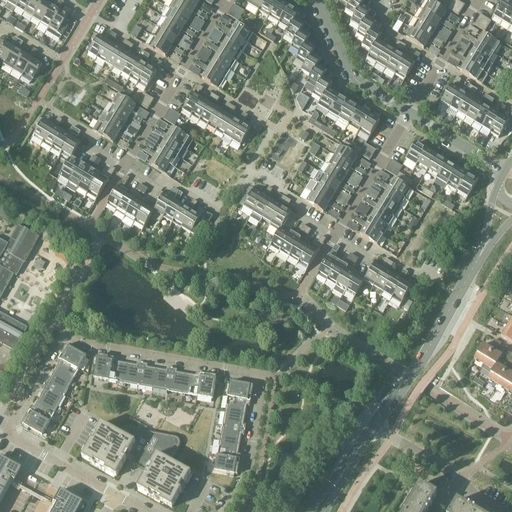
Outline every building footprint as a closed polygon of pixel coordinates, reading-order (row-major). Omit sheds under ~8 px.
[(9,0),(7,4),(15,9),(20,0),(9,0)] [(31,0),(20,0),(15,9),(23,14),(31,0)] [(31,0),(23,14),(31,19),(42,2),(38,0),(31,0)] [(173,0),(168,8),(171,10),(188,20),(193,13),(198,17),(201,13),(195,9),(194,9),(193,11),(177,1),(175,0),(173,0)] [(196,0),(177,0),(177,1),(193,11),(194,9),(195,9),(200,2),(196,0)] [(258,11),(265,0),(250,0),(249,2),(255,6),(253,8),(258,11)] [(279,0),(278,0),(265,0),(258,11),(263,14),(262,16),(267,19),(268,18),(279,0)] [(268,18),(279,24),(289,7),(279,0),(268,18)] [(351,0),(349,5),(345,11),(354,17),(364,0),(351,0)] [(365,0),(364,0),(354,17),(351,23),(360,28),(371,11),(367,9),(371,3),(365,0)] [(465,5),(456,0),(453,0),(451,4),(461,10),(465,5)] [(503,0),(493,17),(502,22),(511,5),(503,0)] [(442,20),(446,12),(429,1),(423,11),(440,21),(441,19),(442,20)] [(50,7),(42,2),(31,19),(39,24),(50,7)] [(451,4),(448,9),(458,16),(461,10),(451,4)] [(230,10),(241,17),(244,11),(234,5),(230,10)] [(511,5),(502,22),(510,27),(511,23),(511,5)] [(39,24),(48,29),(58,12),(50,7),(39,24)] [(284,33),(286,34),(290,27),(291,28),(299,13),(289,7),(279,24),(286,28),(284,33)] [(188,20),(171,10),(165,19),(182,29),(183,27),(184,28),(188,20)] [(238,22),(241,17),(230,10),(227,15),(238,22)] [(371,11),(360,28),(356,35),(365,40),(376,23),(372,21),(376,15),(371,11)] [(423,11),(418,20),(435,31),(439,24),(445,27),(447,23),(442,20),(441,19),(440,21),(423,11)] [(71,20),(58,12),(48,29),(56,34),(63,23),(68,25),(71,20)] [(285,36),(294,42),(305,25),(301,22),(305,16),(299,13),(291,28),(290,27),(286,34),(285,36)] [(480,15),(477,20),(488,27),(491,22),(480,15)] [(189,31),(184,28),(183,27),(182,29),(165,19),(160,28),(177,39),(181,32),(187,35),(189,31)] [(418,20),(412,29),(429,40),(430,38),(431,38),(435,31),(418,20)] [(485,32),(488,27),(477,20),(474,25),(485,32)] [(381,26),(376,23),(365,40),(362,46),(371,52),(382,35),(378,33),(381,26)] [(247,44),(253,34),(236,24),(231,32),(226,28),(223,32),(229,35),(229,36),(231,34),(247,44)] [(310,28),(305,25),(294,42),(290,48),(300,53),(300,54),(310,36),(307,34),(310,28)] [(160,28),(154,38),(171,48),(172,46),(177,39),(160,28)] [(412,29),(406,39),(424,49),(428,42),(434,45),(436,41),(431,38),(430,38),(429,40),(412,29)] [(268,40),(271,36),(273,32),(268,30),(264,37),(268,40)] [(107,42),(99,37),(94,34),(91,39),(95,42),(88,54),(97,59),(107,42)] [(229,36),(229,35),(224,43),(242,53),(247,44),(231,34),(229,36)] [(478,42),(473,38),(470,42),(476,46),(477,44),(494,54),(500,45),(483,34),(478,42)] [(367,58),(376,64),(387,47),(383,44),(387,38),(382,35),(371,52),(367,58)] [(316,40),(310,36),(300,54),(300,53),(296,59),(305,65),(316,48),(312,46),(316,40)] [(148,47),(165,58),(170,50),(176,54),(178,50),(172,46),(171,48),(154,38),(148,47)] [(43,39),(40,44),(47,49),(50,44),(43,39)] [(3,66),(12,72),(22,54),(17,51),(22,43),(18,40),(15,46),(13,49),(3,66)] [(105,64),(113,69),(124,52),(126,48),(129,43),(125,40),(119,49),(116,47),(105,64)] [(116,47),(107,42),(97,59),(105,64),(116,47)] [(0,49),(0,48),(0,64),(3,66),(13,49),(3,43),(0,49)] [(236,62),(242,53),(224,43),(220,50),(214,46),(212,50),(218,54),(219,52),(236,62)] [(494,54),(477,44),(476,46),(471,53),(488,63),(494,54)] [(376,64),(386,69),(396,52),(387,47),(376,64)] [(305,65),(301,71),(310,77),(311,77),(321,60),(317,58),(321,51),(316,48),(305,65)] [(121,74),(130,79),(140,62),(143,58),(145,53),(141,50),(136,59),(132,57),(121,74)] [(132,57),(124,52),(113,69),(121,74),(132,57)] [(236,62),(219,52),(218,54),(213,61),(230,72),(236,62)] [(386,69),(395,75),(405,58),(396,52),(386,69)] [(488,64),(488,63),(471,53),(467,60),(461,57),(459,61),(464,64),(465,64),(466,63),(483,73),(482,73),(487,76),(493,66),(488,64)] [(12,72),(21,77),(31,60),(33,57),(29,55),(27,58),(22,54),(12,72)] [(415,64),(405,58),(395,75),(404,81),(415,64)] [(45,69),(31,60),(21,77),(31,83),(37,72),(42,74),(45,69)] [(307,83),(316,89),(327,72),(323,69),(327,63),(321,60),(311,77),(310,77),(307,83)] [(207,73),(208,71),(225,81),(230,72),(213,61),(209,68),(203,65),(201,69),(206,72),(207,73)] [(148,67),(140,62),(130,79),(138,84),(148,67)] [(483,73),(466,63),(465,64),(464,64),(460,72),(477,82),(482,73),(483,73)] [(148,67),(138,84),(146,89),(157,72),(148,67)] [(207,73),(206,72),(202,80),(219,90),(225,81),(208,71),(207,73)] [(332,75),(327,72),(316,89),(312,95),(321,100),(329,90),(332,84),(328,81),(332,75)] [(294,95),(296,91),(298,87),(290,81),(288,83),(294,95)] [(451,86),(441,103),(449,108),(460,91),(451,86)] [(470,92),(457,113),(466,118),(476,101),(472,98),(474,94),(475,95),(478,90),(473,87),(470,92)] [(460,91),(449,108),(457,113),(470,92),(466,89),(464,93),(460,91)] [(324,107),(330,111),(339,96),(329,90),(321,100),(318,107),(323,110),(324,107)] [(143,93),(140,98),(151,105),(154,100),(147,95),(143,93)] [(183,111),(191,116),(201,99),(193,94),(183,111)] [(131,113),(131,114),(136,106),(119,96),(113,105),(129,115),(131,113)] [(349,102),(339,96),(330,111),(328,113),(338,119),(349,102)] [(151,105),(140,98),(137,103),(148,110),(151,105)] [(298,105),(300,110),(302,111),(308,102),(302,98),(298,105)] [(191,116),(199,121),(210,104),(201,99),(191,116)] [(466,118),(474,123),(484,106),(476,101),(466,118)] [(359,108),(349,102),(338,119),(349,126),(359,108)] [(199,121),(207,126),(218,109),(210,104),(199,121)] [(107,114),(124,125),(129,118),(134,121),(137,117),(131,114),(131,113),(129,115),(113,105),(107,114)] [(492,111),(484,106),(474,123),(482,128),(492,111)] [(349,126),(359,132),(369,115),(359,108),(349,126)] [(170,109),(167,114),(177,121),(181,116),(170,109)] [(207,126),(216,132),(226,114),(218,109),(207,126)] [(501,116),(492,111),(482,128),(490,133),(501,116)] [(501,116),(490,133),(498,139),(505,127),(510,130),(511,125),(511,112),(507,120),(501,116)] [(119,132),(120,132),(124,125),(107,114),(102,124),(118,134),(119,132)] [(174,126),(177,121),(167,114),(163,120),(174,126)] [(224,137),(234,119),(226,114),(216,132),(224,137)] [(138,115),(137,117),(134,121),(140,125),(144,119),(138,115)] [(380,121),(369,115),(359,132),(369,138),(380,121)] [(33,138),(42,144),(53,127),(39,118),(36,124),(40,126),(33,138)] [(224,137),(232,142),(242,124),(234,119),(224,137)] [(113,144),(118,136),(123,139),(126,136),(120,132),(119,132),(118,134),(102,124),(98,122),(92,131),(113,144)] [(242,124),(232,142),(240,147),(245,139),(249,142),(255,132),(242,124)] [(62,132),(53,127),(42,144),(51,149),(62,132)] [(167,138),(184,148),(187,150),(192,141),(172,128),(168,136),(162,133),(160,136),(165,140),(166,140),(167,138)] [(304,142),(303,142),(304,142),(308,135),(303,132),(303,131),(298,139),(299,139),(304,142)] [(71,138),(62,132),(51,149),(61,155),(71,138)] [(61,155),(70,161),(72,158),(77,149),(81,144),(71,138),(61,155)] [(161,147),(178,158),(184,148),(167,138),(166,140),(165,140),(161,147)] [(353,142),(351,144),(349,148),(353,151),(356,147),(357,145),(353,142)] [(416,143),(405,160),(416,167),(427,150),(416,143)] [(365,144),(362,149),(373,156),(376,151),(365,144)] [(151,151),(148,155),(154,158),(154,159),(156,157),(172,167),(178,158),(161,147),(156,154),(151,151)] [(352,165),(353,165),(358,157),(340,147),(335,156),(351,167),(352,165)] [(373,156),(362,149),(359,155),(369,161),(373,156)] [(437,156),(427,150),(416,167),(415,169),(420,172),(421,170),(426,173),(437,156)] [(358,168),(353,165),(352,165),(351,167),(335,156),(329,166),(346,176),(351,169),(356,172),(358,168)] [(447,162),(437,156),(426,173),(436,179),(447,162)] [(149,166),(166,176),(172,167),(156,157),(154,159),(154,158),(149,166)] [(59,177),(69,183),(81,163),(72,158),(70,161),(59,177)] [(391,160),(388,165),(399,172),(402,167),(391,160)] [(457,169),(447,162),(436,179),(447,186),(457,169)] [(81,163),(69,183),(78,189),(90,169),(81,163)] [(399,172),(388,165),(385,171),(396,177),(399,172)] [(346,176),(329,166),(323,175),(340,185),(341,183),(342,183),(346,176)] [(78,189),(87,194),(99,175),(90,169),(78,189)] [(457,169),(447,186),(457,192),(467,175),(457,169)] [(99,175),(87,194),(97,200),(109,180),(99,175)] [(341,183),(340,185),(323,175),(318,184),(335,195),(339,187),(344,190),(347,187),(342,183),(341,183)] [(478,181),(467,175),(457,192),(467,198),(478,181)] [(405,200),(411,190),(394,180),(389,187),(384,184),(381,188),(387,191),(387,192),(389,190),(405,200)] [(126,184),(122,181),(106,206),(116,212),(128,192),(124,189),(127,184),(126,184)] [(309,191),(312,193),(329,203),(330,201),(330,202),(335,195),(318,184),(314,182),(313,183),(309,189),(309,191)] [(249,188),(245,194),(240,202),(245,205),(243,208),(252,213),(249,218),(263,196),(249,188)] [(156,209),(154,212),(163,217),(174,200),(175,197),(179,192),(175,189),(174,191),(172,190),(168,197),(164,195),(163,196),(162,197),(162,198),(161,199),(161,200),(155,209),(156,209)] [(400,209),(405,200),(389,190),(387,192),(387,191),(382,198),(400,209)] [(128,192),(116,212),(125,217),(137,198),(128,192)] [(330,201),(329,203),(312,193),(306,203),(323,213),(328,206),(333,209),(336,205),(330,202),(330,201)] [(259,224),(262,219),(272,202),(263,196),(249,218),(259,224)] [(137,198),(125,217),(134,223),(146,203),(137,198)] [(378,206),(372,202),(370,206),(376,210),(377,208),(394,218),(400,209),(382,198),(378,206)] [(174,200),(163,217),(172,223),(183,206),(174,200)] [(272,202),(262,219),(271,225),(282,207),(272,202)] [(146,203),(134,223),(144,229),(154,212),(156,209),(155,209),(146,203)] [(183,206),(172,223),(182,229),(192,212),(183,206)] [(288,219),(291,213),(282,207),(271,225),(280,230),(282,227),(288,219)] [(394,218),(377,208),(376,210),(371,217),(388,227),(394,218)] [(204,213),(201,217),(192,212),(182,229),(198,239),(202,232),(211,217),(204,213)] [(383,236),(388,227),(371,217),(367,224),(361,221),(359,224),(364,228),(365,228),(366,226),(383,236)] [(0,344),(14,352),(27,328),(0,313),(0,299),(17,268),(20,270),(23,264),(24,264),(27,260),(32,251),(39,238),(17,226),(7,245),(1,241),(0,240),(0,344)] [(383,236),(366,226),(365,228),(364,228),(360,235),(377,246),(383,236)] [(279,253),(291,233),(282,227),(280,230),(270,247),(279,253)] [(291,233),(279,253),(289,258),(301,238),(291,233)] [(289,258),(298,264),(310,244),(301,238),(289,258)] [(310,244),(298,264),(307,270),(319,250),(310,244)] [(317,275),(326,281),(338,262),(329,256),(317,275)] [(336,287),(348,267),(338,262),(326,281),(336,287)] [(371,270),(366,278),(365,282),(374,287),(384,270),(374,264),(370,262),(367,267),(371,270)] [(336,287),(345,293),(357,273),(348,267),(336,287)] [(374,287),(383,293),(393,276),(384,270),(374,287)] [(354,298),(365,282),(366,278),(357,273),(345,293),(354,298)] [(383,293),(392,299),(402,281),(393,276),(383,293)] [(402,281),(392,299),(401,304),(408,293),(413,295),(416,290),(402,281)] [(501,337),(511,343),(511,330),(507,327),(501,337)] [(23,429),(27,431),(29,429),(42,436),(86,357),(73,349),(74,346),(70,344),(69,347),(66,345),(65,346),(66,346),(63,352),(65,353),(64,355),(61,354),(56,364),(58,365),(49,382),(47,380),(42,390),(44,391),(35,408),(32,407),(27,416),(29,418),(28,420),(26,419),(23,424),(22,424),(22,425),(24,426),(23,429)] [(483,365),(493,371),(497,365),(502,356),(494,352),(498,346),(494,344),(490,349),(492,351),(483,365)] [(474,359),(483,365),(492,351),(490,349),(483,345),(474,359)] [(94,358),(93,363),(96,363),(94,378),(213,400),(215,384),(218,385),(219,380),(216,379),(217,377),(216,376),(215,377),(210,376),(209,378),(206,378),(207,375),(196,373),(196,376),(177,372),(177,370),(166,368),(166,371),(147,367),(148,365),(137,363),(136,365),(118,362),(118,359),(107,357),(107,360),(104,360),(105,357),(99,356),(98,355),(97,358),(94,358)] [(497,385),(506,391),(511,381),(511,374),(508,372),(511,366),(507,364),(504,369),(506,371),(497,385)] [(487,379),(497,385),(506,371),(504,369),(497,365),(493,371),(487,379)] [(251,383),(246,382),(246,385),(230,382),(214,471),(230,474),(229,477),(234,478),(234,475),(237,475),(237,474),(238,468),(236,468),(236,465),(239,465),(241,455),(238,454),(241,435),(244,436),(246,425),(243,425),(247,406),(249,406),(251,396),(249,395),(249,392),(252,393),(253,387),(253,386),(251,386),(251,383)] [(116,477),(118,474),(126,459),(124,458),(127,453),(129,454),(150,466),(152,467),(149,472),(147,471),(137,489),(149,495),(150,493),(162,500),(160,502),(172,508),(182,490),(180,489),(183,484),(185,485),(191,474),(170,462),(179,446),(180,445),(180,444),(180,443),(180,442),(180,441),(180,440),(179,440),(179,439),(178,438),(177,438),(176,437),(175,437),(126,428),(122,435),(101,423),(95,435),(97,436),(94,441),(92,440),(82,458),(93,464),(95,462),(106,469),(105,471),(116,477)] [(0,511),(78,511),(84,502),(60,490),(46,511),(0,511),(0,503),(20,467),(0,456),(0,511)] [(420,484),(403,511),(427,511),(428,511),(429,511),(432,508),(430,507),(437,495),(420,484)] [(450,511),(476,511),(474,510),(475,509),(470,506),(469,508),(457,501),(450,511)]
